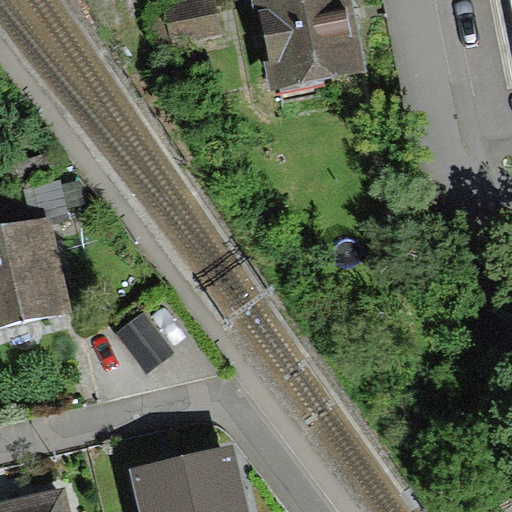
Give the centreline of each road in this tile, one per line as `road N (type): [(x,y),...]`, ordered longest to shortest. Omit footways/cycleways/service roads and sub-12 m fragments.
road 1 (residential): [(315,511),(228,401),(0,445)]
road 2 (residential): [(446,153),(411,0)]
